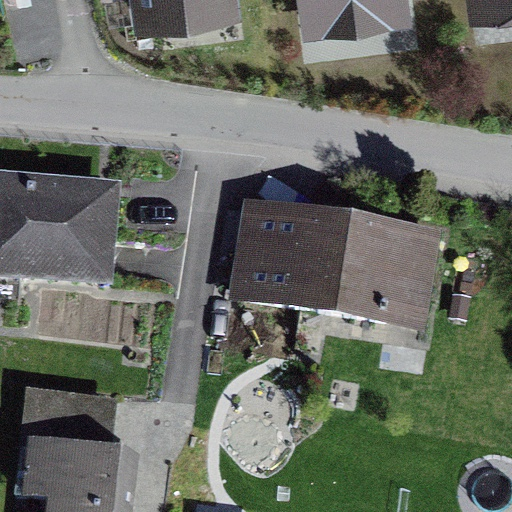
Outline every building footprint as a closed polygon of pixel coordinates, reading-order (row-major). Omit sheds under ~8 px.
[(141,0),(144,18),(229,7),(227,0),(141,0)] [(399,0),(308,0),(311,23),(401,11),(399,0)] [(110,196),(0,187),(0,273),(103,282),(110,196)] [(434,241),(310,221),(306,245),(247,235),(236,300),(385,324),(389,299),(423,304),(434,241)] [(53,503),(52,511),(126,511),(133,462),(86,456),(93,402),(27,396),(21,451),(33,452),(27,500),(53,503)]
